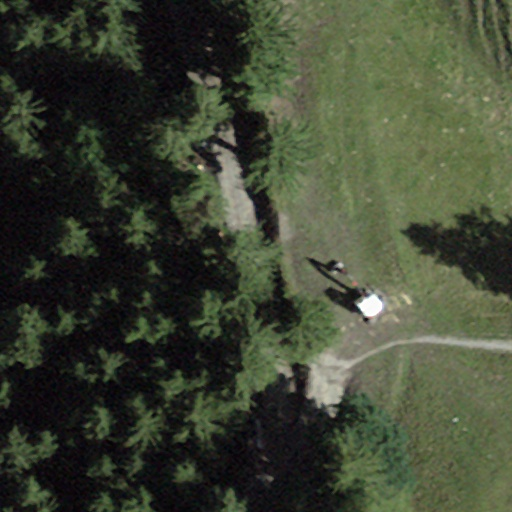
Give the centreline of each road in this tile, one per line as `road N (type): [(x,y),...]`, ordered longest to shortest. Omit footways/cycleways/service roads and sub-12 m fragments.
road 1 (track): [(200,0),(247,208),(272,381)]
road 2 (track): [(272,381),(258,417),(254,511)]
